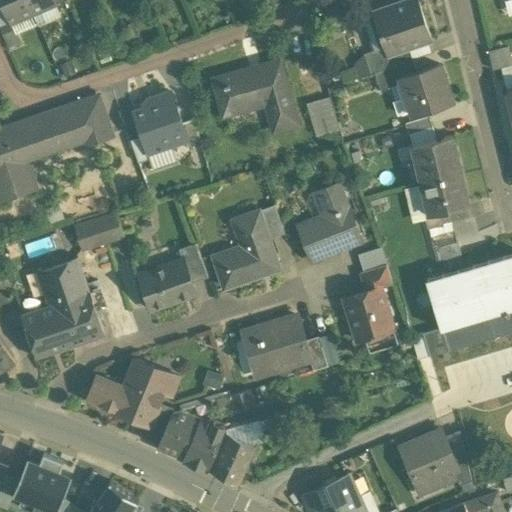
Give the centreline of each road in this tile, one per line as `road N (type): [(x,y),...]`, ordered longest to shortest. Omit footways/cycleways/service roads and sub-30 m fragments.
road 1 (residential): [(0,48),(28,104),(345,0)]
road 2 (residential): [(298,291),(90,355),(59,390),(47,421)]
road 3 (secondary): [(244,511),(47,421)]
road 4 (residential): [(511,189),(467,0)]
